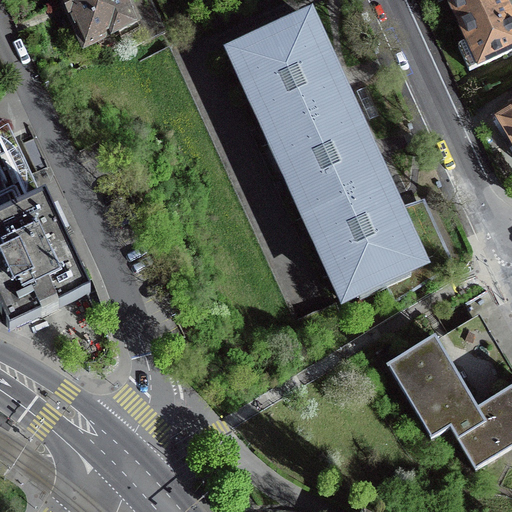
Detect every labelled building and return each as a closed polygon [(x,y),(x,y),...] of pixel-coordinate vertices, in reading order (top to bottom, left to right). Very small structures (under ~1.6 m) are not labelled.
[(125,0),(69,0),(62,3),(65,10),(68,16),(70,15),(84,47),(117,31),(121,40),(140,31),(125,0)] [(62,0),(63,1),(62,2),(62,3),(69,0),(125,0),(140,31),(145,42),(165,33),(149,0),(62,0)] [(436,0),(437,3),(442,0),(446,0),(456,21),(501,0),(436,0)] [(504,0),(501,0),(456,21),(466,43),(458,47),(469,71),(511,51),(511,16),(506,4),(504,0)] [(309,21),(231,57),(271,142),(349,107),(336,79),(309,21)] [(169,47),(140,61),(186,161),(215,148),(192,97),(169,47)] [(349,107),(271,142),(305,217),(383,181),(370,153),(349,107)] [(511,111),(499,120),(511,142),(511,111)] [(0,312),(9,333),(41,318),(40,316),(39,317),(35,308),(55,299),(59,307),(58,308),(59,310),(90,295),(45,199),(43,200),(6,121),(0,123),(0,312)] [(215,148),(186,161),(225,247),(255,234),(235,191),(215,148)] [(392,291),(395,300),(449,268),(421,207),(398,214),(396,210),(383,181),(305,217),(344,303),(388,283),(392,291)] [(255,234),(225,247),(264,333),(294,320),(274,277),(255,234)] [(386,353),(431,436),(453,425),(476,468),(511,448),(511,374),(476,394),(438,324),(386,353)]
